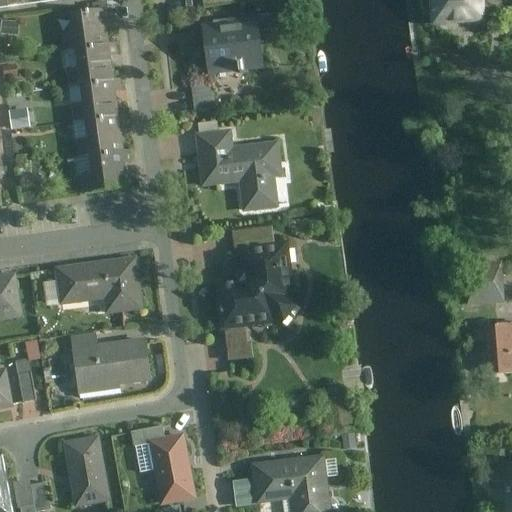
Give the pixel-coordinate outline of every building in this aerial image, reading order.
[(0,0),(0,8),(62,0),(0,0)] [(426,0),(467,35),(497,0),(426,0)] [(58,16),(63,52),(108,46),(106,23),(112,23),(110,9),(58,16)] [(256,23),(203,29),(208,78),(261,73),(256,23)] [(63,52),(68,88),(114,82),(111,59),(118,58),(116,45),(108,46),(63,52)] [(68,88),(73,125),(119,118),(116,94),(122,93),(120,81),(114,82),(68,88)] [(216,86),(196,88),(198,111),(219,109),(216,86)] [(12,111),(13,128),(29,126),(28,110),(12,111)] [(73,125),(78,161),(124,155),(121,130),(127,129),(125,117),(119,118),(73,125)] [(283,181),(279,144),(233,150),(231,133),(195,137),(202,191),(240,186),(243,216),(280,212),(276,182),(283,181)] [(78,161),(83,198),(130,191),(127,167),(132,166),(130,154),(124,155),(78,161)] [(237,257),(245,256),(244,245),(277,241),(276,225),(234,229),(237,257)] [(240,277),(218,280),(223,328),(277,322),(283,328),(307,298),(301,294),(293,239),(277,241),(244,245),(245,256),(246,266),(240,277)] [(140,255),(57,267),(62,304),(106,298),(107,313),(147,307),(140,255)] [(506,299),(503,260),(471,262),(474,302),(506,299)] [(0,319),(24,317),(18,272),(0,274),(0,319)] [(511,326),(491,328),(497,381),(511,379),(511,326)] [(99,332),(72,337),(80,394),(124,388),(124,384),(156,380),(150,337),(101,343),(99,332)] [(38,399),(30,359),(18,361),(25,402),(38,399)] [(9,366),(0,367),(0,408),(16,406),(9,366)] [(351,397),(330,399),(332,424),(353,423),(351,397)] [(199,499),(187,433),(151,439),(163,506),(199,499)] [(114,500),(102,434),(65,441),(77,507),(114,500)] [(0,511),(15,511),(5,452),(0,453),(0,511)] [(293,500),(294,511),(336,511),(330,453),(256,463),(261,503),(293,500)] [(511,511),(511,461),(502,462),(504,511),(511,511)] [(53,509),(48,482),(33,485),(37,505),(38,511),(53,509)]
